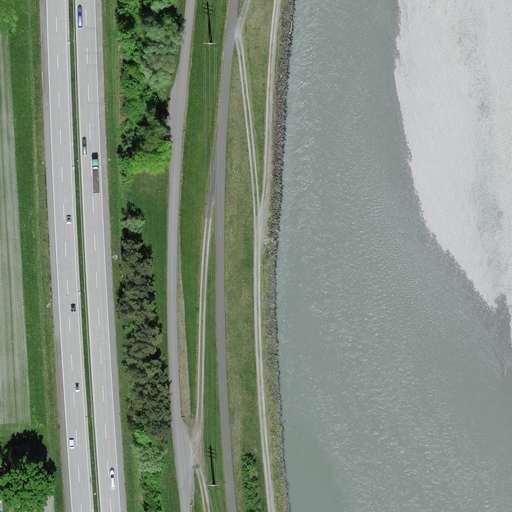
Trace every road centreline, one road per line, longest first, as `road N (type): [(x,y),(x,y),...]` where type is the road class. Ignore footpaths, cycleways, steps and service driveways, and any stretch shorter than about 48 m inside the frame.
road 1 (track): [(238,0),(222,180),(232,511)]
road 2 (motorway): [(57,0),(83,511)]
road 3 (motorway): [(112,511),(86,0)]
road 4 (track): [(252,0),(235,31),(248,82),(257,225),(270,161),(277,0)]
road 5 (track): [(222,180),(212,217),(197,451),(181,452)]
road 6 (track): [(257,225),(271,511)]
